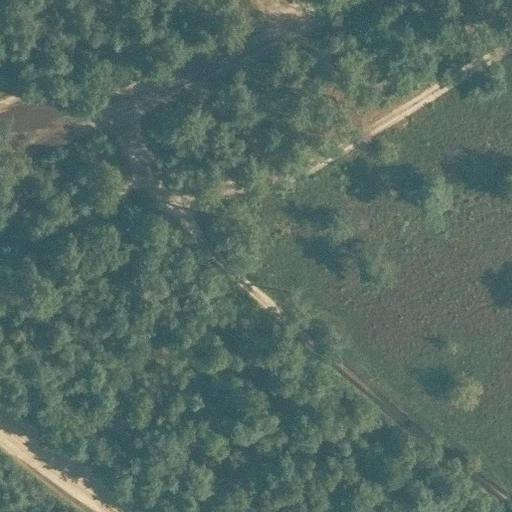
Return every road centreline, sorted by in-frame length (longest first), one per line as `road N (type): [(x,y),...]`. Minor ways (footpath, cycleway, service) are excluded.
road 1 (track): [(117,96),(176,217),(511,497)]
road 2 (track): [(511,52),(290,178),(176,217)]
road 3 (track): [(0,123),(76,110),(259,48),(342,0)]
road 4 (track): [(143,511),(0,406)]
